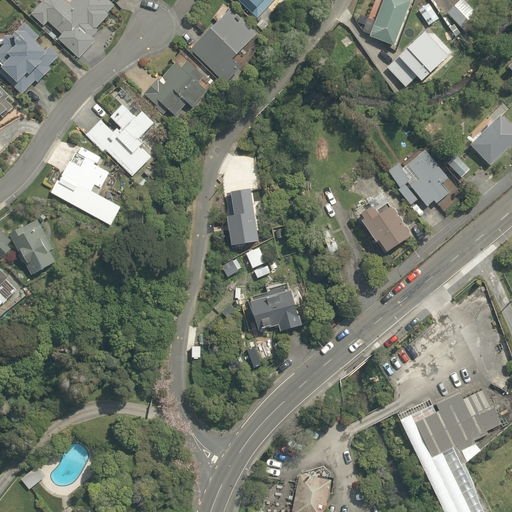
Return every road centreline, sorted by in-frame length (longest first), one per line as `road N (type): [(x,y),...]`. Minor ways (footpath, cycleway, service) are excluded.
road 1 (residential): [(229,468),(192,434),(178,393),(178,345),(207,169),(346,0)]
road 2 (secondary): [(229,468),(268,415),(511,212)]
road 3 (residential): [(0,190),(78,94),(148,29)]
